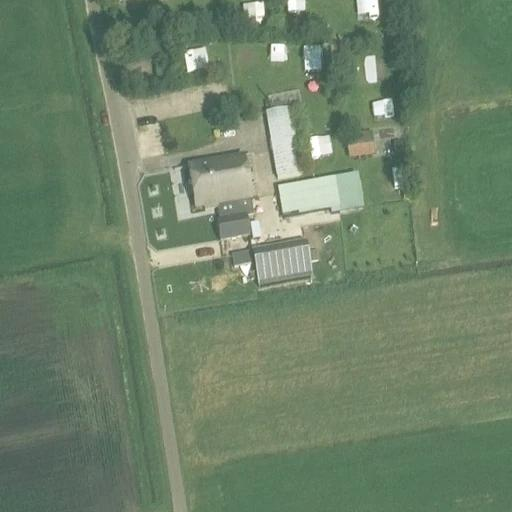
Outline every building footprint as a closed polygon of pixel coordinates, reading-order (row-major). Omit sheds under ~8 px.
[(374,153),(371,133),(347,137),(349,158),(373,155),(373,153),(374,153)] [(217,209),(219,222),(245,218),(245,219),(253,218),(250,203),(243,158),(188,167),(195,209),(203,208),(204,211),(217,209)] [(334,179),(277,189),(282,218),(339,209),(340,214),(363,209),(357,175),(334,179)] [(248,238),(245,219),(245,218),(219,222),(216,223),(220,242),(248,238)] [(297,282),(310,280),(304,244),(291,246),(297,282)] [(258,289),(271,286),(264,251),(252,253),(258,289)] [(245,267),(243,255),(231,257),(234,269),(245,267)]
